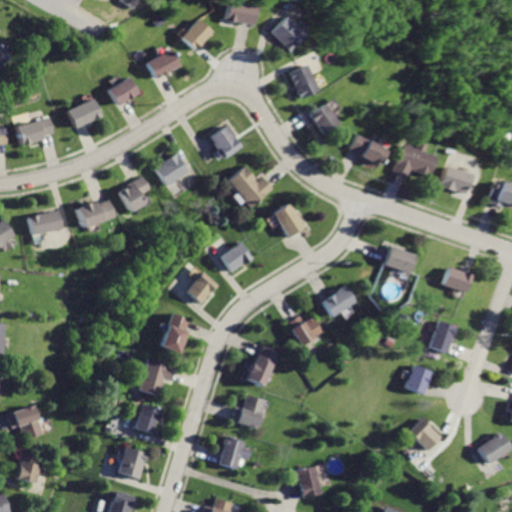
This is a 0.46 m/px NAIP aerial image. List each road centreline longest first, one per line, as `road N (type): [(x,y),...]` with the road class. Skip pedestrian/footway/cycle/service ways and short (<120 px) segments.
road 1 (residential): [(511,252),(330,187),(301,166),(255,101),(235,89),(205,94),(102,157),(0,183)]
road 2 (residential): [(360,200),(332,253),(242,308),(226,327),(166,511)]
road 3 (residential): [(511,262),(465,399)]
